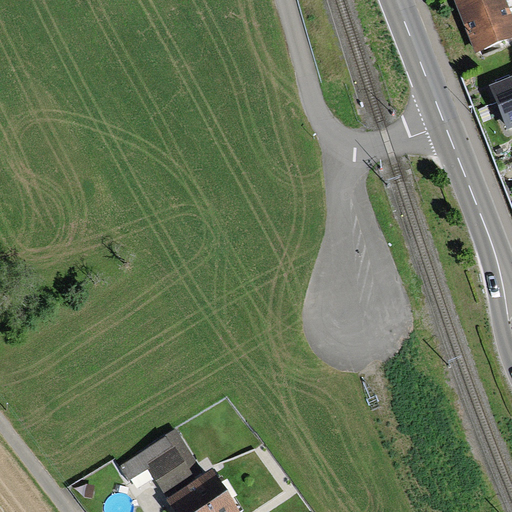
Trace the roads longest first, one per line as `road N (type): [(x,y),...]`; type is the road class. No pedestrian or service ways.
road 1 (residential): [(441,120),(344,139),(322,122),(309,97),(282,0)]
road 2 (primary): [(441,120),(499,268)]
road 3 (primary): [(393,0),(441,120)]
